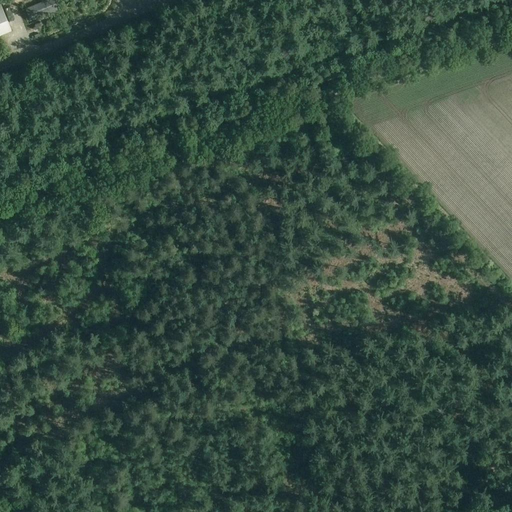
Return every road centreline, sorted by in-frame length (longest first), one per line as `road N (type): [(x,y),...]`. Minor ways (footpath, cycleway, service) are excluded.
road 1 (tertiary): [(0,208),(317,96)]
road 2 (track): [(317,96),(511,308)]
road 3 (tertiary): [(511,29),(317,96)]
